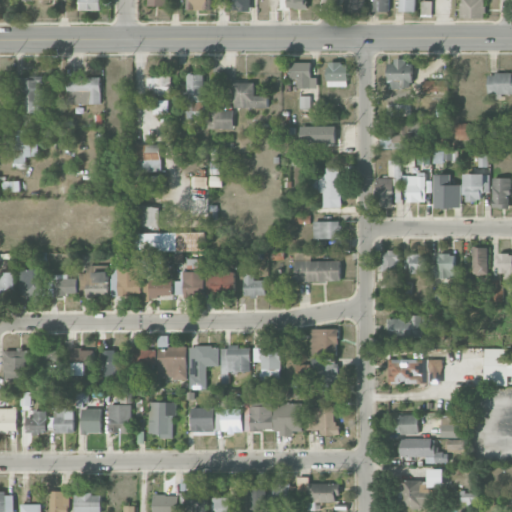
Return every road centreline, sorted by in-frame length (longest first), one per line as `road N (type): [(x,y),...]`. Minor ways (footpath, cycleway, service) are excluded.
road 1 (secondary): [(511,36),(0,39)]
road 2 (residential): [(365,37),(365,511)]
road 3 (residential): [(366,306),(273,320),(0,320)]
road 4 (residential): [(365,459),(0,462)]
road 5 (residential): [(511,229),(367,230)]
